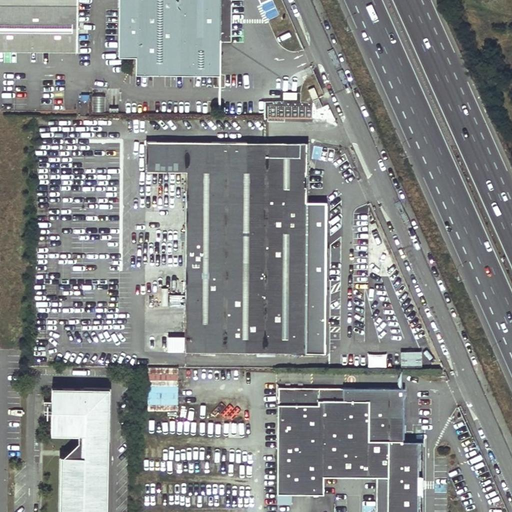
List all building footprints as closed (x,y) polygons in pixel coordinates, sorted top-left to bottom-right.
[(0,0),(0,49),(76,50),(76,0),(0,0)] [(118,0),(118,55),(135,55),(135,74),(219,75),(219,0),(118,0)] [(91,95),(90,110),(103,110),(103,96),(91,95)] [(325,100),(318,104),(321,112),(329,109),(325,100)] [(280,116),(280,102),(265,102),(265,116),(280,116)] [(305,142),(145,141),(145,171),(184,171),(183,351),(263,352),(271,352),(278,352),(324,353),(324,242),(324,203),(305,202),(305,142)] [(49,329),(33,329),(33,362),(49,362),(49,329)] [(400,364),(423,364),(423,349),(400,349),(400,364)] [(368,353),(368,365),(386,365),(386,354),(368,353)] [(178,408),(178,366),(148,366),(147,408),(178,408)] [(323,476),(376,477),(389,477),(389,441),(403,441),(403,434),(403,416),(403,388),(278,387),(276,494),(323,494),(323,476)] [(106,438),(108,388),(51,388),(50,433),(77,435),(77,442),(68,451),(63,451),(63,456),(61,456),(59,511),(96,511),(98,441),(100,441),(100,437),(106,438)] [(105,511),(106,438),(100,437),(100,441),(98,441),(96,511),(105,511)] [(389,477),(376,477),(375,511),(417,511),(417,491),(417,486),(417,481),(418,441),(403,441),(389,441),(389,477)]
